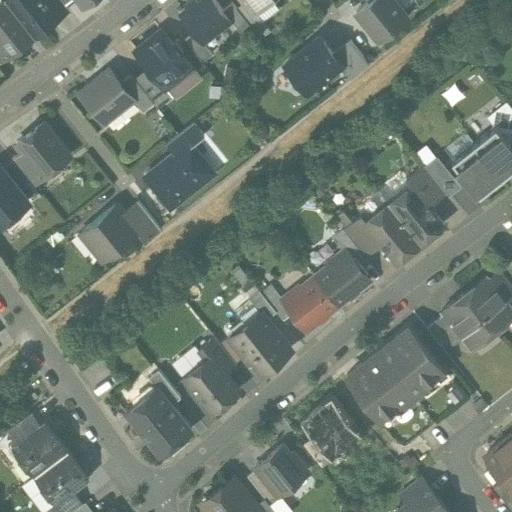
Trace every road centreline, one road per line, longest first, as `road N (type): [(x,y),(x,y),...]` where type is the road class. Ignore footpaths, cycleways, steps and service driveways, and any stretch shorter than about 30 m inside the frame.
road 1 (residential): [(511,210),(150,506)]
road 2 (residential): [(0,295),(150,506)]
road 3 (residential): [(511,404),(460,448),(462,473),(491,511)]
road 4 (residential): [(41,81),(128,189)]
road 5 (residential): [(41,81),(149,0)]
